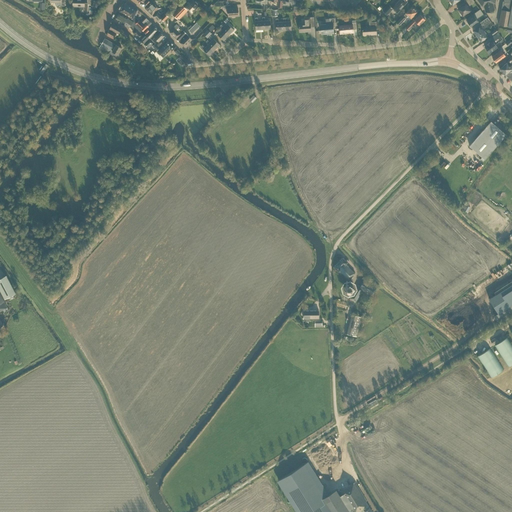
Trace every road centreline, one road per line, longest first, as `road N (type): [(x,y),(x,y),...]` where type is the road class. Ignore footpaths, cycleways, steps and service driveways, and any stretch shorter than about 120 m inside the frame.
road 1 (primary): [(448,61),(139,85),(70,68),(0,22)]
road 2 (unclassified): [(338,422),(333,249),(489,85)]
road 3 (track): [(490,318),(338,422)]
road 4 (residential): [(127,0),(197,63),(224,62)]
